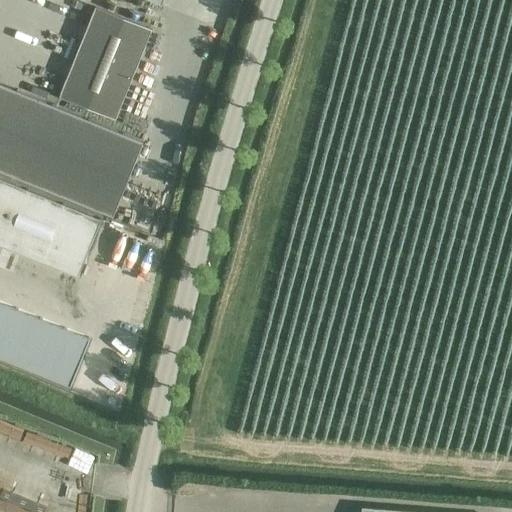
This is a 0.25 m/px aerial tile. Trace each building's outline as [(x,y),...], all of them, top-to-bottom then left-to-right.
[(152,29),(95,6),(59,97),(115,120),(152,29)] [(0,82),(0,169),(113,215),(143,141),(0,82)] [(0,244),(78,277),(101,219),(0,178),(0,244)] [(0,298),(0,350),(8,354),(26,309),(0,298)] [(26,309),(8,354),(36,365),(54,321),(26,309)] [(54,321),(36,365),(65,377),(84,332),(54,321)] [(84,332),(65,377),(91,387),(109,343),(84,332)]
